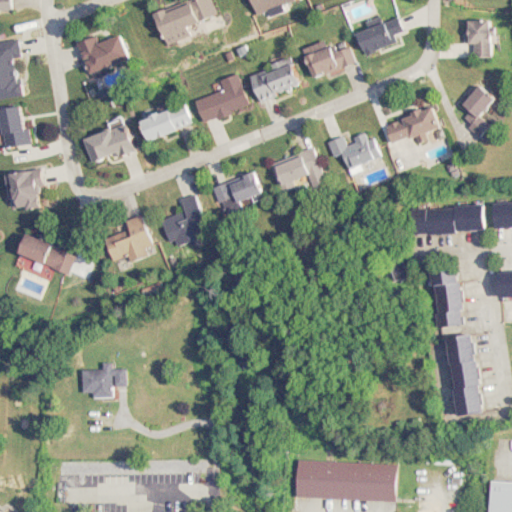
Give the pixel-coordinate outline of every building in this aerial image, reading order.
[(0,0),(0,9),(13,9),(13,0),(0,0)] [(218,14),(212,0),(188,0),(156,12),(168,44),(192,35),(188,25),(218,14)] [(296,0),(253,0),(260,19),(286,10),(284,4),(296,0)] [(360,32),(366,53),(399,43),(397,35),(406,33),(402,17),(385,22),(384,16),(369,20),(371,29),(360,32)] [(494,57),(493,19),(470,20),(471,44),(476,44),(476,57),(494,57)] [(131,59),(122,35),(100,43),(98,35),(80,42),(91,74),(131,59)] [(0,41),(0,99),(26,95),(24,82),(20,83),(16,58),(24,56),(21,38),(0,41)] [(306,47),(315,77),(358,63),(353,46),(339,50),(337,45),(329,47),(327,40),(306,47)] [(253,75),(262,99),(303,84),(293,56),(271,64),(272,68),(253,75)] [(252,106),(241,73),(223,79),(227,90),(198,100),(206,122),(252,106)] [(492,125),(482,116),(498,98),(482,85),(465,103),(473,109),(466,117),(473,123),(469,126),(481,137),(492,125)] [(196,123),(188,103),(143,119),(150,140),(196,123)] [(1,108),(7,148),(33,144),(31,128),(26,129),(23,105),(1,108)] [(442,127),(435,107),(388,123),(395,143),(442,127)] [(119,152),(121,157),(138,150),(128,123),(87,138),(95,161),(119,152)] [(330,141),(335,156),(345,153),(353,174),(365,170),(362,164),(383,156),(375,137),(369,139),(367,134),(347,141),(345,135),(330,141)] [(284,192),(298,187),(295,180),(311,174),(315,188),(329,183),(316,148),(273,163),(284,192)] [(9,198),(16,197),(18,209),(42,205),(39,187),(46,186),(43,168),(6,174),(9,198)] [(215,186),(221,203),(225,202),(229,214),(244,208),(242,201),(254,197),(256,201),(266,197),(257,171),(215,186)] [(210,226),(197,193),(183,199),(187,211),(165,219),(175,247),(204,237),(202,229),(210,226)] [(511,201),(511,226),(495,228),(493,203),(511,201)] [(484,204),(485,229),(416,234),(415,210),(484,204)] [(115,260),(130,255),(133,262),(150,255),(148,248),(155,245),(144,214),(128,220),(131,229),(107,238),(115,260)] [(78,253),(27,234),(20,254),(71,273),(78,253)] [(25,270),(40,275),(44,263),(29,258),(25,270)] [(431,271),(458,267),(465,326),(438,329),(431,271)] [(511,272),(511,298),(501,299),(499,273),(511,272)] [(473,334),(447,338),(459,416),(485,413),(473,334)] [(128,368),(115,368),(115,362),(104,362),(104,369),(84,370),(84,392),(95,391),(95,397),(115,396),(115,386),(129,385),(128,368)] [(397,502),(300,498),(301,461),(398,465),(397,502)] [(511,511),(511,481),(491,480),(489,511),(511,511)]
